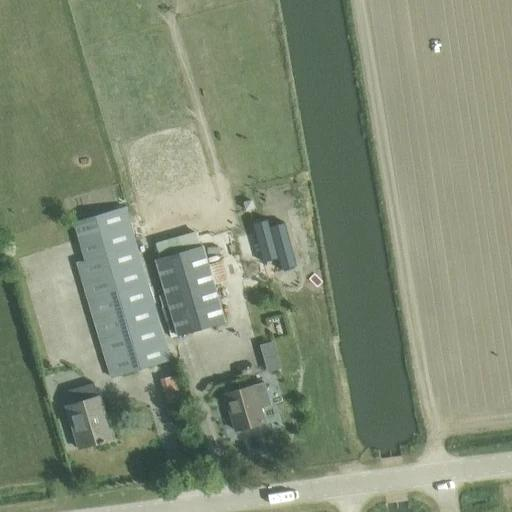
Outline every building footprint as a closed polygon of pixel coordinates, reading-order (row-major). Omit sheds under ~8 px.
[(70,206),(55,208),(58,227),(73,225),(70,206)] [(75,221),(86,259),(136,247),(124,206),(75,221)] [(269,222),(250,228),(261,263),(277,258),(280,270),(297,265),(284,224),(270,228),(269,222)] [(202,245),(156,258),(166,294),(159,296),(162,307),(169,305),(173,318),(166,320),(171,338),(179,336),(225,322),(214,284),(225,281),(219,260),(208,264),(202,245)] [(136,247),(86,259),(77,262),(112,377),(172,359),(171,356),(169,356),(136,247)] [(276,356),(263,360),(267,373),(275,371),(280,369),(276,356)] [(253,385),(225,393),(236,429),(264,421),(260,409),(271,405),(264,382),(253,385)] [(66,406),(79,448),(112,438),(100,396),(98,397),(94,383),(69,391),(73,404),(66,406)]
